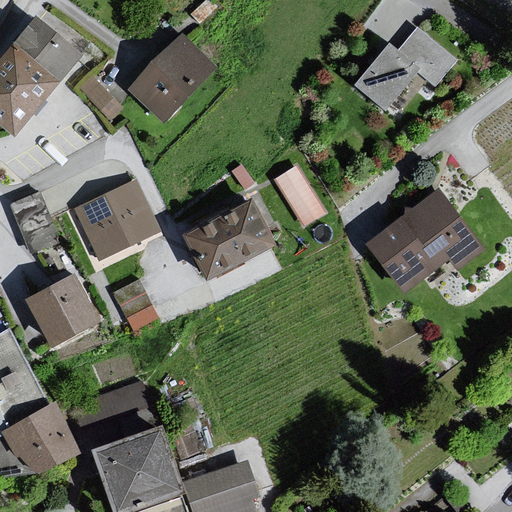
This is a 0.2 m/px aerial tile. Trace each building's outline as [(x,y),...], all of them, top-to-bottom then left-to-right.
[(0,61),(0,116),(11,126),(74,51),(37,19),(0,61)] [(416,27),(398,49),(419,66),(415,71),(435,86),(456,58),(416,27)] [(130,91),(166,121),(215,63),(179,33),(130,91)] [(398,49),(388,41),(353,84),(385,109),(415,71),(419,66),(398,49)] [(300,158),(276,170),(302,221),(327,208),(300,158)] [(71,210),(96,269),(161,240),(136,182),(71,210)] [(369,246),(405,292),(448,259),(457,271),(485,249),(441,191),(369,246)] [(186,235),(207,281),(278,249),(257,202),(186,235)] [(22,303),(52,356),(103,328),(73,275),(22,303)] [(134,323),(159,311),(147,286),(122,298),(134,323)] [(0,332),(0,477),(37,472),(78,450),(55,399),(49,402),(10,327),(0,332)] [(77,400),(113,511),(257,511),(240,459),(181,478),(148,377),(77,400)]
